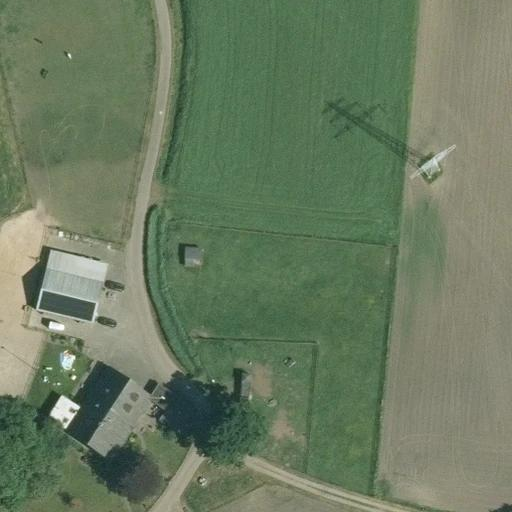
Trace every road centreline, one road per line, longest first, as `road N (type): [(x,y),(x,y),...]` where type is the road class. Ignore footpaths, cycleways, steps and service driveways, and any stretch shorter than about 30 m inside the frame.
road 1 (track): [(160,0),(166,71),(130,249)]
road 2 (track): [(390,511),(201,443)]
